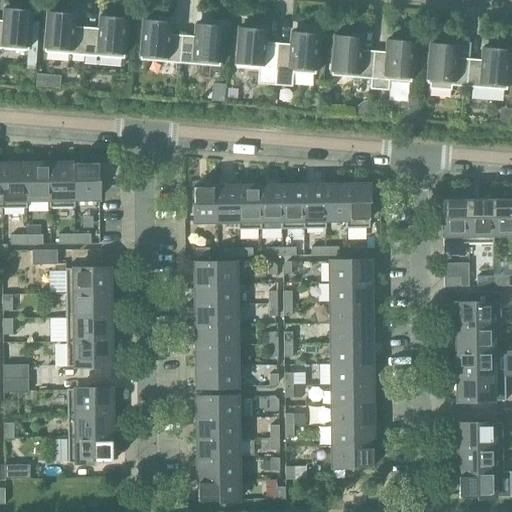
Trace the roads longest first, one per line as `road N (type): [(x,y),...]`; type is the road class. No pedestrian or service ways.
road 1 (residential): [(145,128),(150,511)]
road 2 (residential): [(417,151),(420,511)]
road 3 (residential): [(145,128),(417,151)]
road 4 (residential): [(0,117),(145,128)]
